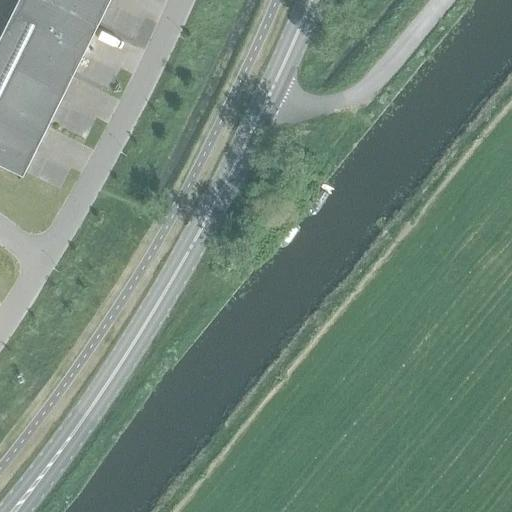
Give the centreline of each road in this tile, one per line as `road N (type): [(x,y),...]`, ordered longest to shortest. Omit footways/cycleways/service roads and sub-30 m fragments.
road 1 (primary): [(6,511),(85,416),(176,272),(270,97)]
road 2 (unclassified): [(46,259),(181,0)]
road 3 (residential): [(270,97),(328,114),(357,102),(441,0)]
